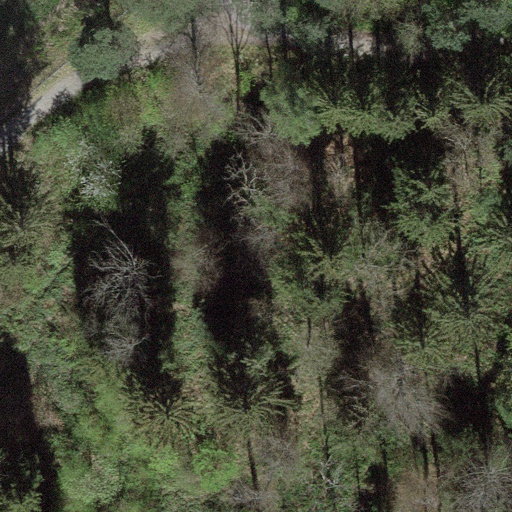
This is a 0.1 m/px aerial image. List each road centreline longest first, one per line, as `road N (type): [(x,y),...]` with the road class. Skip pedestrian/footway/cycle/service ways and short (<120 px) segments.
road 1 (track): [(262,18),(83,82),(0,145)]
road 2 (track): [(245,0),(262,18),(315,41),(367,50),(511,26)]
